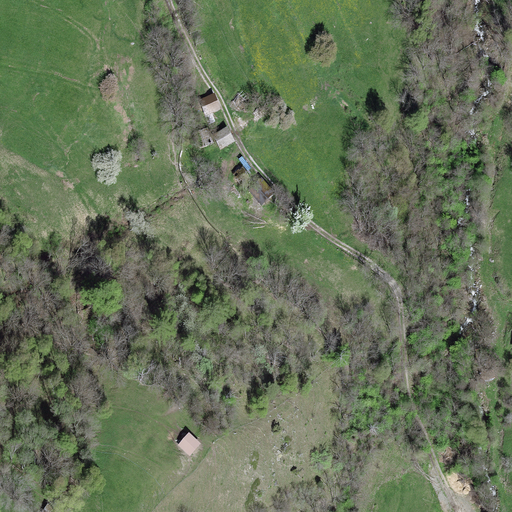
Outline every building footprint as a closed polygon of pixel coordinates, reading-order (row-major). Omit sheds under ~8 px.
[(212,98),(197,103),(203,118),(217,113),(212,98)] [(249,112),(235,122),(245,137),(259,127),(249,112)] [(227,130),(213,138),(222,155),(236,148),(227,130)] [(242,164),(249,175),(255,171),(247,160),(242,164)] [(187,436),(177,447),(188,457),(198,447),(187,436)]
